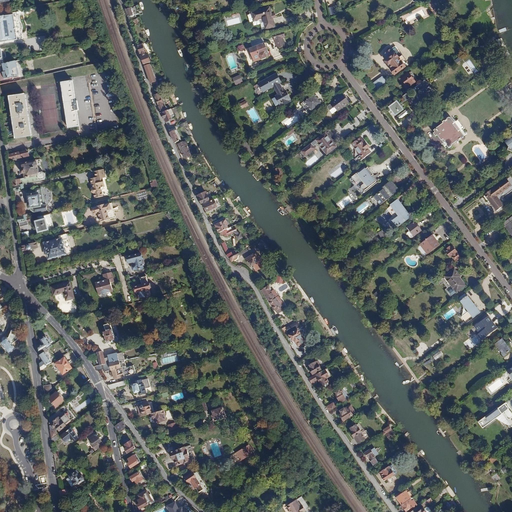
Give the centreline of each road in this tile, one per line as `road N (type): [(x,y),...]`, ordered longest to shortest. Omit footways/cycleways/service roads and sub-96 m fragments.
road 1 (residential): [(119,0),(221,254),(248,275),(322,408),(395,511)]
road 2 (residential): [(338,65),(511,294)]
road 3 (residential): [(55,511),(22,290)]
road 4 (residential): [(203,511),(167,479),(101,389)]
road 5 (residential): [(22,284),(0,128)]
road 6 (residential): [(22,284),(112,261),(128,299)]
road 7 (tertiary): [(101,389),(22,290)]
road 8 (tertiary): [(130,511),(101,389)]
